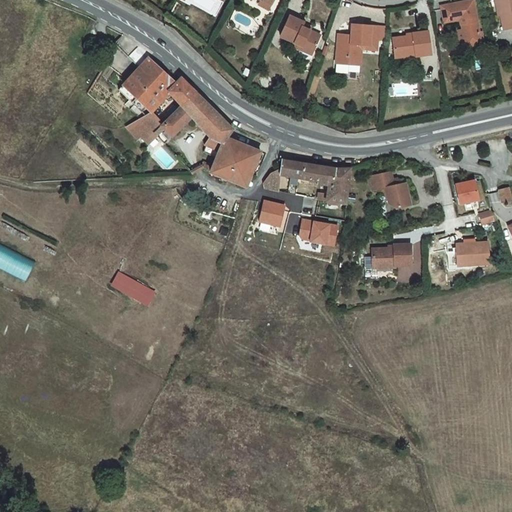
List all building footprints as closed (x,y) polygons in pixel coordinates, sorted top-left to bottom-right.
[(272,4),(265,0),(262,0),(260,4),(269,9),(272,4)] [(474,0),(468,0),(442,5),(446,22),(461,18),(462,23),(463,23),(464,29),(468,32),(469,35),(466,39),(468,46),(483,42),(474,0)] [(511,0),(498,0),(504,29),(511,27),(511,0)] [(306,22),(291,15),(282,36),(296,42),(294,45),(303,49),(304,46),(315,51),(322,35),(312,30),(304,26),(305,24),(306,22)] [(379,26),(353,24),(352,35),(339,34),(337,56),(350,57),(349,64),(361,65),(362,48),(378,49),(379,26)] [(414,35),(394,38),(397,57),(405,56),(417,54),(417,55),(433,53),(429,30),(414,33),(414,35)] [(315,51),(304,46),(303,49),(313,54),(315,51)] [(130,59),(117,47),(109,56),(122,68),(133,78),(141,69),(130,59)] [(169,94),(141,69),(133,78),(115,99),(141,121),(146,123),(162,106),(175,118),(190,101),(176,86),(169,94)] [(141,121),(115,99),(111,104),(137,125),(141,121)] [(190,101),(175,118),(183,127),(203,147),(197,157),(208,164),(200,180),(220,188),(236,154),(222,148),(226,139),(219,131),(213,125),(199,110),(190,101)] [(175,118),(160,135),(168,143),(183,127),(175,118)] [(168,143),(160,135),(146,123),(141,121),(137,125),(135,127),(157,145),(162,150),(168,143)] [(135,127),(123,138),(137,150),(141,146),(151,153),(157,145),(135,127)] [(254,162),(236,154),(220,188),(240,195),(254,162)] [(273,179),(272,185),(292,189),(296,174),(275,170),(273,179)] [(321,198),(325,180),(314,178),(296,174),(292,189),(310,192),(310,196),(321,198)] [(339,216),(344,178),(325,180),(321,198),(320,206),(319,213),(339,216)] [(263,184),(253,197),(270,201),(272,185),(273,179),(263,184)] [(384,183),(364,186),(367,201),(374,200),(375,209),(383,210),(384,214),(384,217),(386,218),(389,219),(392,219),(403,217),(398,194),(387,196),(384,183)] [(467,194),(448,198),(453,217),(472,213),(467,194)] [(502,202),(492,204),(495,214),(505,213),(502,202)] [(320,206),(312,204),(310,211),(319,213),(320,206)] [(484,224),(472,228),(475,237),(487,234),(484,224)] [(511,234),(502,240),(508,251),(511,249),(511,234)] [(306,239),(292,237),(290,245),(305,248),(306,239)] [(382,259),(365,259),(365,267),(365,279),(366,280),(388,279),(388,278),(404,277),(404,255),(387,255),(387,259),(382,259)] [(479,255),(448,257),(448,276),(479,274),(479,255)] [(26,271),(0,258),(0,282),(17,291),(26,271)] [(140,314),(147,303),(113,283),(106,295),(140,314)]
